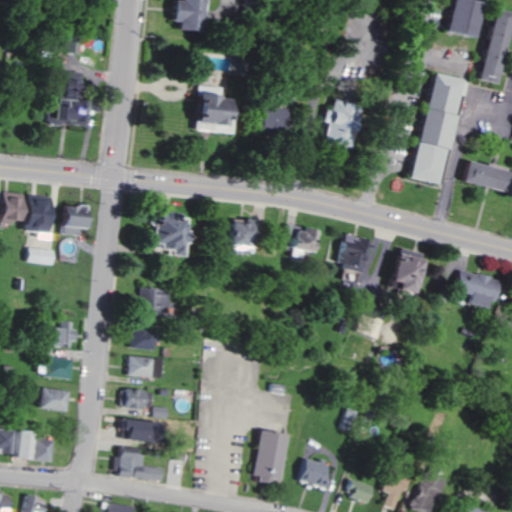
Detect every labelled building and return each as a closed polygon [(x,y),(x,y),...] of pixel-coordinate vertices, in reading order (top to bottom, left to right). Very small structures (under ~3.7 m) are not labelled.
[(193,0),(161,0),(161,19),(168,19),(167,26),(193,27),(193,0)] [(466,35),(470,0),(441,0),(438,31),(466,35)] [(486,83),(502,11),(483,7),(468,79),(486,83)] [(74,37),(60,36),(58,53),(73,54),(74,37)] [(41,96),(38,122),(71,125),(74,97),(68,97),(69,82),(73,82),(74,71),(54,69),(52,97),(41,96)] [(400,177),(430,183),(448,93),(458,95),(461,80),(421,72),(400,177)] [(319,122),(315,141),(334,145),(343,102),(325,98),(323,110),(317,109),(314,120),(319,122)] [(247,127),(271,128),(272,106),(248,105),(247,127)] [(491,190),(497,170),(457,159),(451,179),(491,190)] [(0,224),(4,225),(4,219),(11,220),(14,192),(0,190),(0,224)] [(40,231),(42,195),(17,194),(15,230),(40,231)] [(70,235),(71,226),(75,226),(76,205),(54,204),(53,234),(70,235)] [(172,255),(176,214),(142,211),(139,241),(149,242),(148,247),(158,248),(158,253),(172,255)] [(218,244),(240,245),(241,219),(219,218),(218,244)] [(282,255),(293,257),(295,249),(305,251),(310,229),(296,226),(295,229),(279,226),(275,245),(284,247),(282,255)] [(353,271),(361,239),(336,233),(328,265),(353,271)] [(50,249),(21,248),(20,262),(49,262),(50,249)] [(386,281),(385,287),(404,291),(412,258),(385,251),(378,279),(386,281)] [(446,290),(464,293),(462,304),(480,308),(482,299),(486,300),(491,278),(450,269),(446,290)] [(152,295),(153,288),(134,286),(132,312),(161,314),(162,295),(152,295)] [(65,347),(67,321),(56,320),(55,326),(45,326),(44,345),(65,347)] [(125,328),(125,347),(148,347),(148,329),(125,328)] [(147,356),(123,355),(122,375),(146,376),(147,356)] [(65,357),(39,357),(39,377),(65,376),(65,357)] [(158,357),(148,357),(147,377),(157,377),(158,357)] [(280,394),(281,385),(265,382),(264,391),(280,394)] [(63,389),(35,388),(34,408),(62,409),(63,389)] [(148,389),(117,388),(116,408),(138,408),(138,405),(147,406),(148,389)] [(164,418),(165,407),(150,406),(150,417),(164,418)] [(140,440),(142,421),(118,418),(115,438),(140,440)] [(280,433),(250,429),(244,474),(252,475),(251,481),(264,482),(265,477),(274,478),(280,433)] [(27,458),(28,430),(7,430),(6,458),(27,458)] [(47,461),(48,437),(31,437),(30,460),(47,461)] [(134,454),(134,446),(112,445),(111,476),(137,477),(138,454),(134,454)] [(289,480),(318,488),(325,464),(296,456),(289,480)] [(157,480),(158,467),(139,466),(138,479),(157,480)] [(373,489),(381,492),(377,505),(388,509),(395,489),(397,490),(402,475),(380,467),(373,489)] [(424,511),(435,477),(414,471),(404,506),(424,511)] [(360,501),(363,484),(342,480),(339,497),(360,501)] [(36,511),(37,497),(18,496),(17,511),(36,511)] [(127,511),(128,504),(102,502),(101,511),(127,511)]
